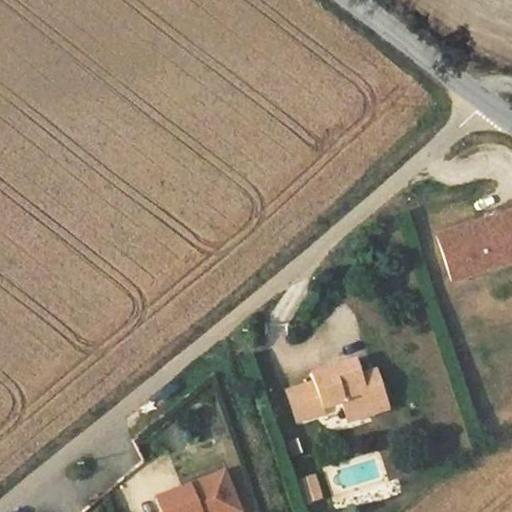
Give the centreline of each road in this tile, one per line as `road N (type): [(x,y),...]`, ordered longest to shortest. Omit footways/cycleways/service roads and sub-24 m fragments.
road 1 (residential): [(482,105),(0,509)]
road 2 (unclassified): [(346,0),(482,105)]
